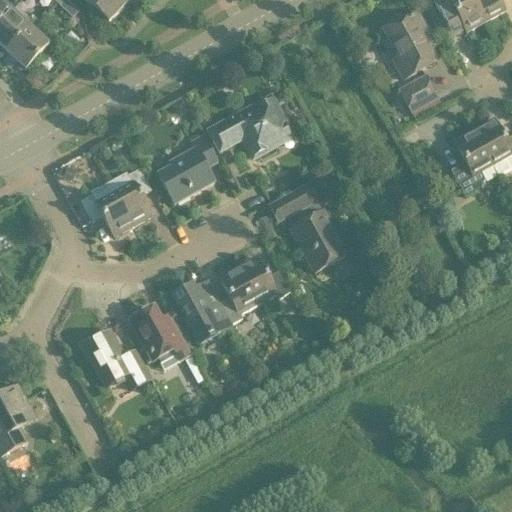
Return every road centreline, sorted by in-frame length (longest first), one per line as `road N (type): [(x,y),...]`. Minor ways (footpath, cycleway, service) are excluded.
road 1 (tertiary): [(301,0),(22,151)]
road 2 (residential): [(68,264),(157,267),(236,214)]
road 3 (residential): [(99,458),(34,340)]
road 4 (residential): [(68,264),(67,236),(22,151)]
